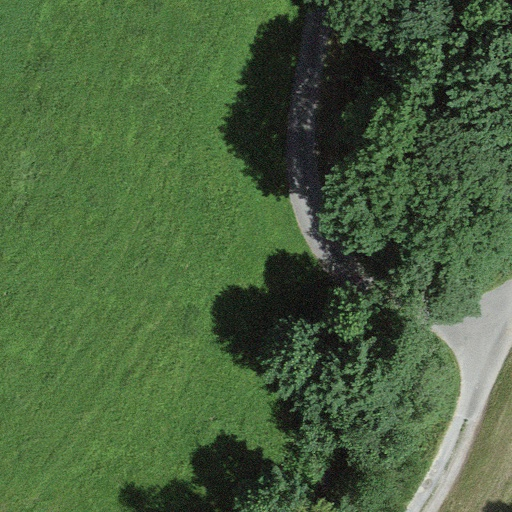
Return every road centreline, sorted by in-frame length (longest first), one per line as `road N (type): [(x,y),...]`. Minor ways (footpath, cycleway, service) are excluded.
road 1 (track): [(492,319),(391,305),(323,268),(287,195),(280,91),(298,0)]
road 2 (track): [(511,291),(393,511)]
